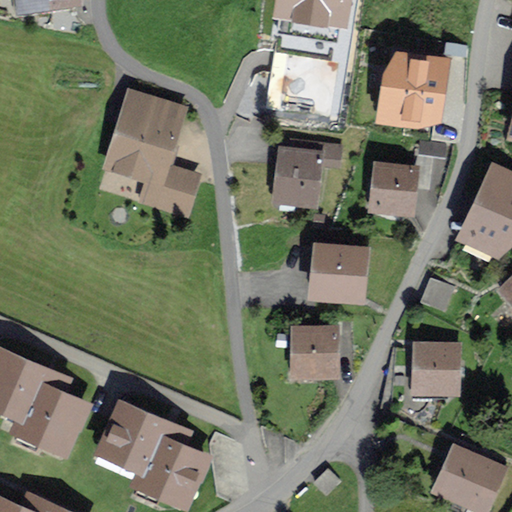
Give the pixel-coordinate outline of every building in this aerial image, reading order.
[(14,0),(17,20),(82,13),(80,0),(14,0)] [(274,0),(273,12),(349,24),(352,0),(274,0)] [(387,45),(380,118),(446,124),(452,51),(387,45)] [(128,95),(99,197),(189,223),(202,180),(169,171),(185,112),(128,95)] [(278,160),(274,204),(316,208),(320,164),(278,160)] [(376,169),(369,214),(411,222),(419,176),(376,169)] [(511,182),(494,174),(461,240),(506,261),(511,248),(511,182)] [(317,254),(313,301),(362,305),(365,258),(317,254)] [(511,282),(501,293),(511,305),(511,282)] [(290,337),(290,384),(339,385),(340,338),(290,337)] [(412,354),(411,398),(457,399),(458,355),(412,354)] [(0,361),(0,412),(32,427),(48,391),(54,378),(3,355),(0,361)] [(90,410),(48,391),(32,427),(25,442),(67,461),(90,410)] [(103,454),(149,476),(165,442),(171,430),(125,408),(103,454)] [(210,463),(165,442),(149,476),(143,489),(188,510),(210,463)] [(452,449),(432,499),(464,511),(484,511),(502,470),(452,449)] [(0,511),(19,511),(0,503),(0,511)]
